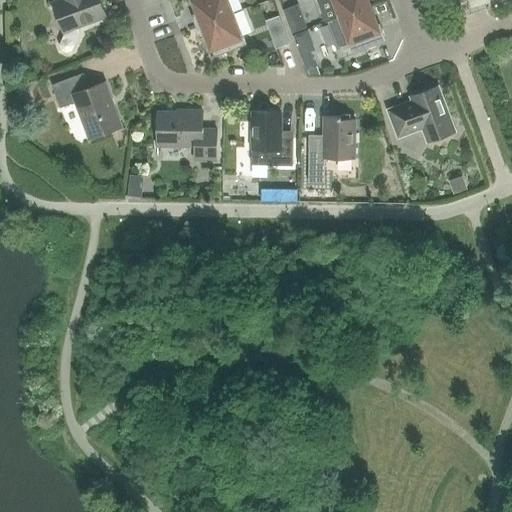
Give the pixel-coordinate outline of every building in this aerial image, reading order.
[(105,16),(99,0),(61,0),(51,4),(63,35),(59,45),(61,51),(66,53),(72,51),(79,35),(76,27),(105,16)] [(195,27),(233,13),(228,0),(188,0),(194,14),(190,16),(195,27)] [(329,0),(337,19),(369,7),(366,0),(329,0)] [(328,22),(336,45),(334,46),(339,59),(386,42),(381,29),(377,30),(369,7),(337,19),(328,22)] [(233,13),(195,27),(199,38),(203,37),(211,58),(246,45),(233,13)] [(105,82),(89,88),(83,73),(51,85),(60,108),(75,103),(89,139),(122,127),(105,82)] [(428,142),(454,132),(437,87),(411,97),(413,101),(388,110),(398,137),(422,127),(428,142)] [(157,112),(157,146),(194,147),(194,160),(216,160),(217,130),(202,129),(202,111),(184,111),(184,112),(157,112)] [(268,165),(268,166),(292,166),(292,139),(280,139),(281,112),(252,112),(251,165),(268,165)] [(324,116),(323,145),(308,145),(308,183),(324,183),(324,159),(354,159),(355,119),(341,119),(341,117),(324,116)]
